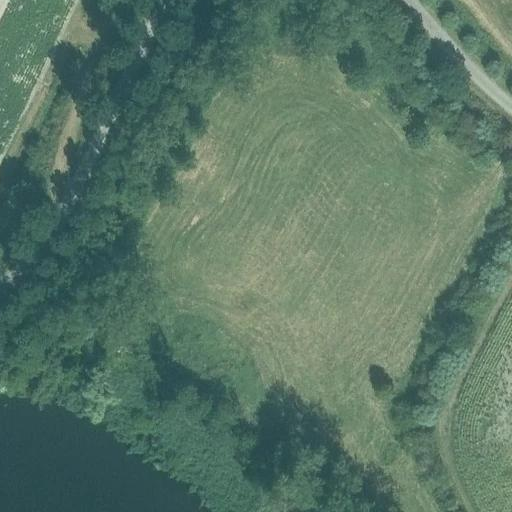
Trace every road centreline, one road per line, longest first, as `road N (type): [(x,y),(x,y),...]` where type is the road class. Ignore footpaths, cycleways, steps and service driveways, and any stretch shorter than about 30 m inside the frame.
road 1 (unclassified): [(0,287),(41,244),(163,0)]
road 2 (unclassified): [(511,104),(409,0)]
